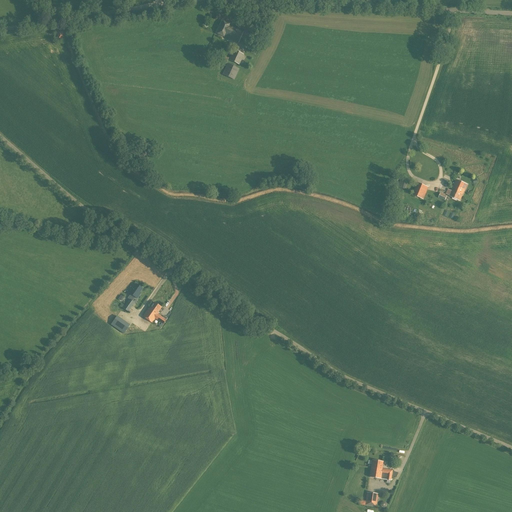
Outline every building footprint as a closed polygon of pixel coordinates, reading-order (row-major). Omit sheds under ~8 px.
[(217,34),(224,37),(224,36),(239,43),(244,31),(230,25),(230,24),(223,21),(217,34)] [(233,50),(228,60),(239,65),(244,55),(233,50)] [(211,56),(226,63),(229,58),(213,51),(211,56)] [(239,69),(227,63),(222,74),(234,80),(239,69)] [(405,188),(408,179),(401,177),(399,187),(405,188)] [(449,196),(460,201),(467,184),(457,180),(449,196)] [(412,194),(423,200),(428,187),(417,182),(412,194)] [(127,298),(129,299),(123,308),(128,312),(135,303),(132,301),(135,297),(137,299),(141,293),(140,292),(142,288),(136,284),(129,293),(130,294),(127,298)] [(149,308),(148,308),(143,316),(152,322),(155,318),(163,324),(166,320),(158,314),(158,313),(157,312),(161,307),(154,302),(149,308)] [(107,321),(119,330),(125,322),(113,313),(107,321)] [(168,319),(161,327),(174,337),(181,328),(168,319)] [(372,460),(371,468),(373,468),(373,469),(382,470),(381,475),(391,476),(392,470),(382,468),(383,462),(372,460)] [(373,468),(371,468),(369,477),(391,480),(391,476),(381,475),(382,470),(373,469),(373,468)] [(365,501),(360,500),(359,504),(376,507),(378,494),(367,492),(365,501)]
